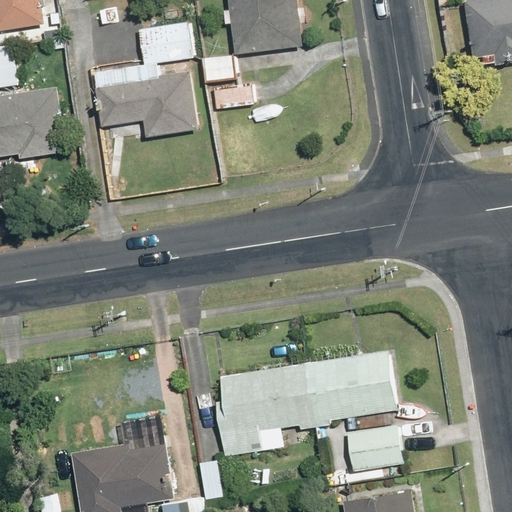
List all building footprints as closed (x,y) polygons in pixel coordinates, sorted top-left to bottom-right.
[(0,0),(0,12),(2,29),(49,23),(46,0),(0,0)] [(237,0),(238,11),(231,12),(232,26),(239,25),(241,55),(309,50),(304,0),(237,0)] [(511,0),(474,0),(482,53),(503,50),(504,63),(511,62),(511,0)] [(166,63),(197,60),(193,24),(146,29),(151,65),(166,63)] [(0,47),(0,89),(25,87),(21,45),(0,47)] [(239,56),(211,58),(213,84),(241,82),(239,56)] [(152,123),(154,137),(206,131),(198,71),(168,75),(166,63),(151,65),(103,71),(110,127),(152,123)] [(243,85),(219,87),(222,111),(260,107),(258,83),(243,85)] [(66,88),(0,96),(0,159),(27,156),(27,159),(75,152),(66,88)] [(229,375),(232,398),(224,400),(232,454),(291,445),(288,426),(405,408),(396,349),(229,375)] [(357,430),(362,468),(410,462),(405,424),(357,430)] [(138,442),(80,451),(89,511),(131,511),(130,505),(183,497),(174,442),(138,447),(138,442)] [(225,459),(207,462),(213,498),(230,496),(225,459)] [(421,511),(418,490),(350,501),(352,511),(421,511)] [(212,511),(210,497),(169,503),(170,511),(212,511)]
